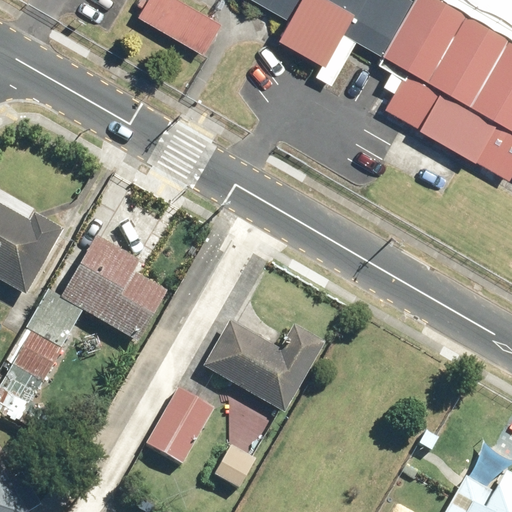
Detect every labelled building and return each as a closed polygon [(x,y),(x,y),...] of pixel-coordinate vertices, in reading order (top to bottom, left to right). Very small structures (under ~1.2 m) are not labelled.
[(219,24),(178,0),(145,0),(136,17),(200,55),(219,24)] [(511,34),(452,0),(408,0),(405,6),(393,0),(253,0),(284,17),(273,37),(336,73),(354,43),(402,70),(382,104),(511,178),(511,34)] [(0,188),(0,278),(27,295),(67,229),(0,188)] [(97,235),(62,296),(51,290),(0,378),(0,415),(43,440),(57,415),(31,403),(75,324),(83,310),(142,343),(171,292),(135,272),(142,260),(97,235)] [(249,298),(209,366),(288,412),(327,344),(249,298)] [(216,405),(185,389),(158,443),(189,459),(216,405)] [(234,449),(218,478),(240,490),(256,461),(234,449)] [(0,511),(28,511),(0,455),(0,511)] [(511,511),(511,488),(468,465),(442,511),(511,511)]
